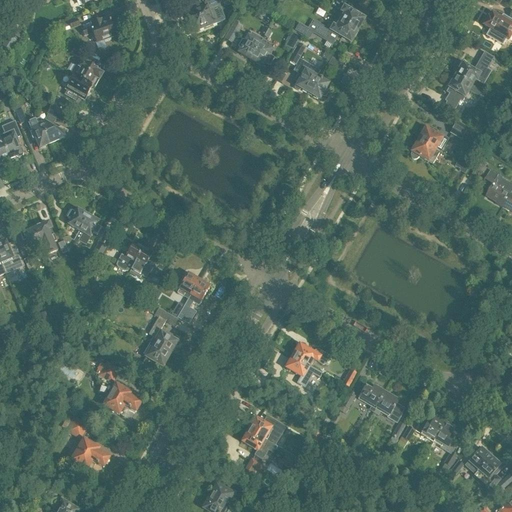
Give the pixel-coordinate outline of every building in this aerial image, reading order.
[(197,27),(199,31),(217,24),(215,19),(215,18),(214,14),(213,13),(211,9),(217,7),(219,4),(217,0),(202,0),(205,8),(189,13),(194,28),(197,27)] [(339,8),(337,11),(344,14),(340,21),(357,31),(364,19),(353,13),(356,9),(347,3),(343,1),(339,8)] [(485,25),(484,26),(490,30),(486,37),(502,46),(506,39),(509,41),(511,34),(511,21),(503,16),(501,20),(492,14),(489,19),(488,18),(487,20),(486,20),(484,23),(485,25)] [(62,33),(80,27),(77,19),(59,25),(62,33)] [(101,20),(92,23),(83,27),(84,29),(82,30),(84,37),(93,34),(96,44),(99,42),(115,37),(115,36),(113,30),(115,28),(115,26),(113,24),(111,24),(110,22),(103,25),(101,20)] [(310,27),(309,31),(313,33),(313,34),(333,46),(335,42),(334,41),(337,36),(350,43),(357,31),(340,21),(338,20),(337,20),(333,27),(329,25),(326,29),(314,22),(310,27)] [(232,44),(242,26),(235,22),(225,39),(232,44)] [(296,31),(295,32),(299,34),(309,40),(313,34),(313,33),(309,31),(303,27),(300,25),(296,31)] [(268,30),(263,37),(268,40),(272,33),(268,30)] [(242,40),(237,48),(240,49),(241,50),(239,53),(240,54),(240,56),(245,58),(246,57),(251,60),(259,44),(262,40),(251,34),(248,38),(246,41),(245,42),(242,40)] [(292,50),(298,38),(291,35),(285,47),(292,50)] [(8,55),(17,41),(8,36),(0,49),(0,59),(4,52),(8,55)] [(259,44),(251,60),(256,63),(256,65),(260,67),(261,66),(262,67),(263,65),(264,63),(267,65),(268,66),(269,64),(272,58),(269,55),(270,53),(273,47),(262,40),(259,44)] [(293,55),(289,62),(296,66),(299,60),(300,60),(301,58),(301,57),(306,48),(300,44),(295,52),(294,51),(292,54),(293,55)] [(71,54),(79,59),(83,53),(74,48),(71,54)] [(460,70),(455,77),(471,87),(472,87),(475,81),(476,79),(477,80),(483,84),(486,79),(491,71),(489,70),(487,69),(494,59),(484,53),(478,65),(473,72),(473,71),(471,70),(467,68),(466,65),(463,64),(461,64),(459,67),(460,69),(460,70)] [(336,71),(340,64),(334,60),(335,58),(330,54),(327,60),(330,62),(328,66),(336,71)] [(300,60),(293,72),(301,76),(302,75),(305,69),(308,64),(300,60)] [(72,72),(71,73),(71,74),(72,74),(74,75),(87,83),(86,85),(92,89),(93,87),(94,88),(95,86),(99,81),(102,76),(103,75),(99,73),(96,71),(97,70),(89,65),(82,62),(79,67),(76,65),(72,72)] [(295,88),(295,90),(298,92),(302,90),(307,93),(316,78),(317,77),(317,76),(312,73),(305,69),(302,75),(301,76),(295,86),(295,88)] [(66,93),(65,94),(66,94),(73,98),(75,95),(85,100),(92,89),(86,85),(87,83),(74,75),(72,78),(66,89),(67,90),(66,93)] [(316,78),(307,93),(319,100),(321,97),(323,98),(326,97),(329,93),(328,92),(328,90),(327,90),(326,89),(328,85),(330,82),(324,79),(318,76),(317,76),(317,77),(316,78)] [(447,103),(443,109),(452,114),(460,101),(462,103),(469,91),(478,97),(480,93),(471,87),(455,77),(449,88),(446,93),(449,95),(445,101),(447,103)] [(40,98),(45,89),(34,84),(32,86),(30,85),(27,91),(40,98)] [(51,105),(47,114),(63,122),(67,114),(51,105)] [(27,122),(22,110),(15,112),(21,125),(27,122)] [(35,139),(40,149),(49,145),(44,134),(45,133),(41,125),(41,123),(39,119),(26,125),(33,140),(35,139)] [(450,133),(462,141),(469,129),(457,121),(450,133)] [(5,134),(0,136),(0,137),(2,143),(9,160),(16,157),(19,159),(22,157),(23,157),(24,154),(23,152),(22,149),(19,150),(17,146),(20,144),(18,140),(22,139),(15,122),(2,128),(5,134)] [(43,123),(41,123),(41,125),(45,133),(44,134),(49,145),(64,138),(66,136),(65,135),(68,132),(60,127),(55,130),(43,123)] [(485,127),(481,134),(486,137),(489,130),(485,127)] [(422,135),(418,135),(420,139),(418,141),(439,153),(440,154),(448,141),(446,139),(442,137),(441,139),(437,137),(437,136),(438,135),(429,129),(428,129),(425,129),(422,135)] [(0,165),(1,165),(4,164),(3,163),(3,162),(9,160),(2,143),(0,137),(0,165)] [(418,141),(411,154),(411,159),(414,161),(419,158),(432,165),(439,153),(418,141)] [(462,167),(457,164),(455,167),(460,170),(459,172),(465,175),(470,165),(465,162),(462,167)] [(497,205),(503,209),(510,197),(511,193),(511,184),(503,180),(504,179),(491,171),(483,184),(493,190),(488,198),(498,204),(497,205)] [(511,193),(510,197),(503,209),(509,212),(510,211),(511,212),(511,193)] [(72,211),(68,219),(70,220),(72,221),(69,225),(69,226),(79,232),(80,232),(88,217),(83,214),(83,212),(80,210),(78,211),(77,211),(77,212),(76,213),(72,211)] [(74,241),(73,242),(78,244),(79,242),(86,246),(91,238),(90,238),(93,233),(93,234),(97,235),(99,232),(101,228),(97,226),(99,223),(98,223),(98,221),(94,218),(92,219),(88,217),(80,232),(79,232),(74,241)] [(36,229),(34,230),(41,244),(46,257),(58,252),(54,243),(57,242),(54,235),(50,225),(49,224),(48,224),(42,227),(40,226),(36,227),(36,229)] [(27,233),(20,236),(23,241),(26,240),(32,253),(33,253),(37,251),(35,247),(41,244),(34,230),(33,230),(31,229),(27,231),(27,233)] [(69,237),(63,239),(64,242),(67,250),(72,249),(73,247),(71,246),(73,242),(74,241),(71,239),(70,238),(69,237)] [(5,242),(0,244),(0,262),(1,263),(5,274),(24,266),(14,242),(6,245),(5,242)] [(64,242),(58,244),(63,254),(68,252),(67,250),(64,242)] [(131,271),(143,249),(136,245),(132,251),(131,251),(127,258),(122,255),(117,262),(116,266),(118,269),(124,272),(128,272),(129,270),(131,271)] [(98,248),(92,259),(97,262),(104,251),(98,248)] [(146,280),(152,268),(147,266),(150,261),(149,261),(152,255),(143,249),(131,271),(129,274),(139,280),(141,277),(146,280)] [(102,276),(111,259),(104,255),(94,271),(102,276)] [(24,260),(28,269),(33,267),(29,258),(24,260)] [(188,275),(177,294),(188,300),(199,281),(194,278),(194,277),(191,276),(190,276),(188,275)] [(142,289),(153,295),(158,286),(150,281),(149,283),(147,281),(142,289)] [(181,312),(177,320),(188,326),(195,314),(188,310),(192,303),(199,307),(210,288),(209,287),(209,286),(206,284),(204,285),(199,281),(188,300),(181,312)] [(154,306),(158,301),(157,298),(153,295),(149,303),(154,306)] [(154,315),(157,309),(150,306),(147,311),(154,315)] [(149,336),(153,338),(150,344),(169,355),(176,343),(171,340),(172,336),(169,335),(169,334),(165,332),(163,335),(160,333),(159,333),(165,323),(169,316),(158,310),(154,317),(158,319),(153,329),(149,336)] [(171,316),(172,317),(177,319),(181,312),(178,310),(176,310),(174,311),(171,316)] [(45,313),(37,316),(45,333),(52,330),(45,313)] [(15,328),(12,321),(3,325),(6,332),(15,328)] [(150,344),(143,356),(162,367),(169,355),(150,344)] [(292,354),(292,355),(292,356),(293,356),(293,357),(309,367),(313,360),(317,363),(322,366),(323,366),(326,365),(329,360),(328,357),(318,351),(315,352),(313,355),(313,354),(305,350),(304,347),(301,346),(299,346),(296,351),(295,351),(294,351),(293,352),(293,353),(292,353),(292,354)] [(293,357),(286,369),(286,370),(286,371),(289,372),(290,372),(301,378),(297,385),(305,390),(309,383),(313,376),(320,380),(323,375),(309,367),(293,357)] [(143,364),(133,358),(129,365),(139,371),(143,364)] [(98,371),(96,374),(97,375),(99,376),(98,376),(98,378),(104,403),(103,406),(118,415),(120,416),(124,409),(125,408),(129,410),(135,414),(141,404),(128,396),(130,394),(115,386),(115,385),(111,383),(114,378),(115,378),(115,377),(119,371),(106,364),(102,370),(101,372),(99,372),(98,371)] [(348,390),(356,375),(350,371),(341,386),(348,390)] [(371,391),(363,386),(360,392),(363,394),(361,399),(365,402),(372,406),(369,411),(373,413),(385,394),(374,387),(371,391)] [(350,392),(341,406),(348,410),(356,395),(350,392)] [(397,424),(405,410),(396,405),(398,401),(385,394),(373,413),(379,416),(381,412),(389,416),(388,418),(395,422),(394,422),(397,424)] [(325,411),(316,425),(325,430),(333,415),(325,411)] [(256,420),(249,432),(267,442),(267,441),(273,445),(275,446),(286,428),(267,415),(262,423),(256,420)] [(66,432),(81,441),(89,426),(74,417),(66,432)] [(430,421),(421,436),(433,443),(445,424),(436,418),(433,423),(430,421)] [(406,426),(400,422),(391,437),(392,437),(388,444),(394,448),(399,440),(398,439),(406,426)] [(445,424),(433,443),(441,447),(441,448),(444,450),(444,451),(450,454),(449,455),(446,460),(444,465),(451,469),(458,457),(452,454),(457,446),(457,445),(451,442),(455,436),(452,434),(454,430),(455,429),(445,424)] [(408,443),(415,431),(408,427),(402,439),(401,438),(398,444),(405,448),(408,442),(408,443)] [(323,435),(314,430),(309,439),(317,444),(323,435)] [(249,432),(242,443),(257,452),(254,457),(256,458),(255,460),(253,462),(252,461),(245,473),(246,473),(256,480),(258,476),(263,468),(261,466),(260,466),(263,461),(268,451),(273,454),(274,453),(277,448),(275,446),(273,445),(267,441),(267,442),(249,432)] [(103,469),(109,459),(97,452),(98,449),(83,440),(71,461),(86,470),(91,461),(95,463),(94,464),(103,469)] [(472,460),(465,467),(475,476),(478,472),(491,458),(487,454),(487,453),(483,450),(482,450),(480,448),(475,453),(474,454),(476,455),(476,456),(472,460)] [(475,476),(473,478),(483,488),(481,490),(486,496),(489,493),(499,481),(496,479),(493,475),(495,473),(496,474),(500,470),(502,468),(500,466),(500,464),(496,461),(494,461),(491,458),(478,472),(475,476)] [(451,472),(448,476),(452,480),(456,476),(457,475),(464,466),(459,462),(452,471),(451,472)] [(55,475),(51,482),(70,491),(72,486),(65,483),(66,481),(55,475)] [(501,491),(506,487),(501,483),(497,486),(501,491)] [(212,495),(210,498),(226,507),(231,499),(232,497),(233,498),(234,499),(237,493),(229,489),(227,492),(216,486),(214,490),(212,490),(210,493),(212,495)] [(52,511),(78,511),(63,503),(65,499),(62,497),(60,500),(57,499),(54,499),(52,502),(51,505),(52,508),(54,510),(52,511)] [(206,505),(203,510),(207,511),(228,511),(230,509),(226,507),(210,498),(209,500),(207,500),(205,504),(206,505)]
